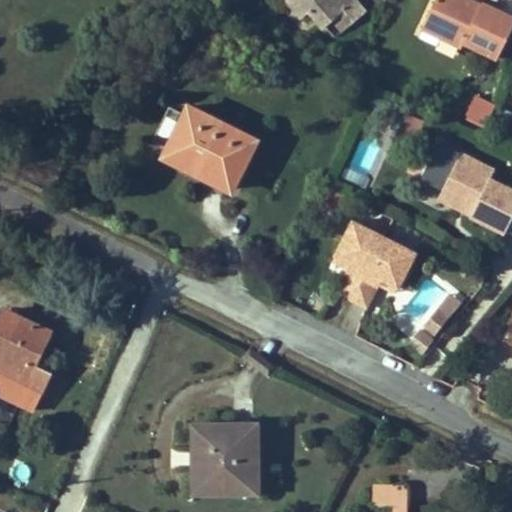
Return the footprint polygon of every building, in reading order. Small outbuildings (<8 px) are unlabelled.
[(288,0),(304,18),(311,12),(324,28),(335,19),(345,30),(366,11),(356,0),(288,0)] [(446,26),(441,36),(464,46),(467,42),(500,58),(511,31),(511,14),(485,2),(482,9),(471,5),(473,0),(451,0),(450,5),(437,0),(436,0),(428,18),(446,26)] [(473,0),(471,5),(482,9),(485,2),(479,0),(473,0)] [(428,18),(424,28),(441,36),(446,26),(428,18)] [(474,96),(463,117),(485,129),(496,107),(474,96)] [(211,175),(210,178),(231,188),(255,139),(187,104),(182,115),(168,144),(162,155),(183,165),(185,162),(211,175)] [(168,144),(182,115),(169,108),(155,137),(168,144)] [(459,150),(455,159),(469,165),(473,156),(459,150)] [(506,226),(511,214),(511,184),(489,174),(493,165),(473,156),(469,165),(455,159),(438,196),(452,202),(461,197),(469,201),(466,207),(472,209),(471,211),(506,226)] [(461,197),(452,202),(471,211),(472,209),(466,207),(469,201),(461,197)] [(342,259),(357,265),(353,274),(343,296),(359,303),(373,310),(383,288),(386,281),(402,288),(419,252),(357,224),(342,259)] [(357,265),(342,259),(338,267),(353,274),(357,265)] [(399,296),(402,288),(386,281),(383,288),(399,296)] [(0,346),(0,370),(42,390),(50,373),(34,365),(51,331),(5,309),(0,320),(0,332),(5,335),(0,346)] [(259,423),(196,424),(196,492),(260,491),(259,423)] [(377,504),(395,504),(407,504),(407,488),(378,489),(377,504)]
